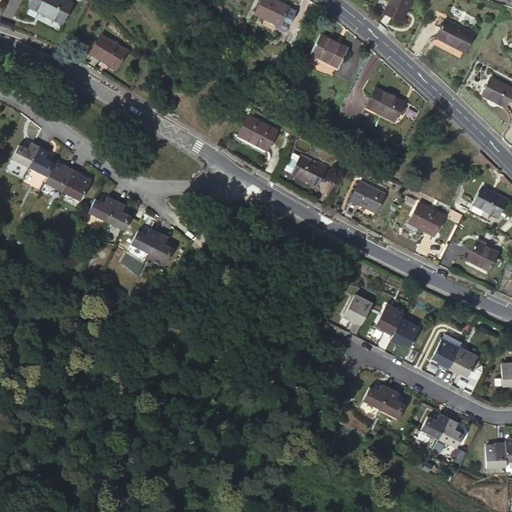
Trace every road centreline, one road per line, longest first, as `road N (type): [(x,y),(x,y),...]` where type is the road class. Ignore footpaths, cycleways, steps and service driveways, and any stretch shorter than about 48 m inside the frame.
road 1 (residential): [(141,187),(239,279),(478,414),(511,413)]
road 2 (tertiary): [(235,171),(400,264),(511,315)]
road 3 (tertiary): [(0,40),(235,171)]
road 4 (residential): [(511,165),(332,0)]
road 5 (residential): [(141,187),(0,99)]
